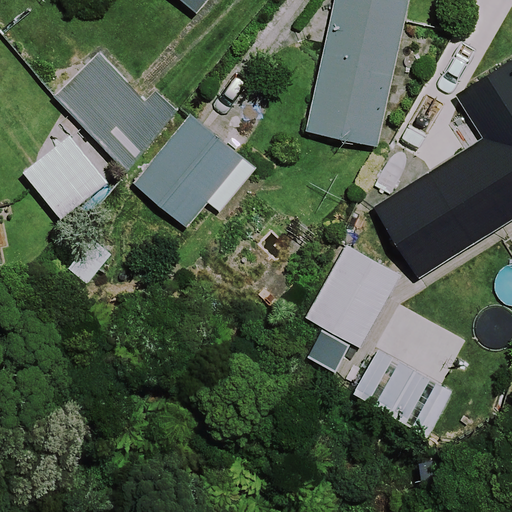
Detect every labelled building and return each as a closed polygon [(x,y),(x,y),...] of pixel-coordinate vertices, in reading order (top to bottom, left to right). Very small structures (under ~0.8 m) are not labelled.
[(212,0),(175,0),(197,18),(212,0)] [(408,0),(334,0),(305,133),(375,149),(408,0)] [(469,65),(494,19),(472,8),(448,54),(469,65)] [(152,92),(144,102),(97,55),(53,100),(123,168),(167,124),(176,115),(152,92)] [(511,219),(511,61),(456,99),(482,138),(371,212),(417,282),(511,219)] [(253,173),(191,118),(132,185),(184,231),(206,206),(216,215),(253,173)] [(29,157),(40,169),(35,173),(70,210),(110,172),(76,136),(62,148),(51,136),(29,157)] [(344,247),(303,320),(319,329),(303,357),(341,378),(398,277),(344,247)] [(461,346),(396,308),(352,385),(416,422),(461,346)]
